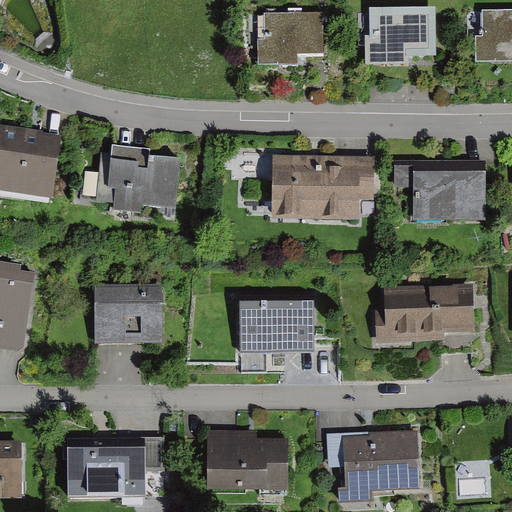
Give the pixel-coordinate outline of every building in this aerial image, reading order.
[(440,11),(375,13),(377,72),(442,70),(440,11)] [(473,37),(484,36),(483,12),(472,12),(473,37)] [(511,16),(489,18),(490,42),(481,43),(482,71),(511,69),(511,16)] [(328,17),(269,18),(270,45),(262,45),(263,73),(305,72),(305,62),(329,62),(328,17)] [(69,142),(0,129),(0,158),(0,159),(0,190),(59,200),(69,142)] [(118,158),(109,157),(105,206),(180,212),(184,165),(157,163),(158,151),(119,148),(118,158)] [(381,163),(283,163),(282,221),(369,222),(369,205),(381,206),(381,163)] [(490,166),(403,165),(403,189),(420,189),(420,222),(489,223),(490,166)] [(24,268),(0,265),(0,351),(28,354),(35,278),(23,277),(24,268)] [(478,285),(389,287),(390,315),(380,315),(381,346),(479,345),(478,285)] [(169,289),(102,289),(102,347),(168,347),(169,289)] [(319,310),(247,309),(247,355),(319,355),(319,310)] [(261,433),(216,433),(216,492),(292,493),(292,440),(261,440),(261,433)] [(6,435),(0,434),(0,505),(29,506),(29,447),(6,447),(6,435)] [(374,508),(373,499),(420,497),(419,469),(418,434),(328,437),(329,472),(345,472),(346,495),(338,495),(339,510),(374,508)] [(170,442),(80,443),(81,495),(146,495),(146,472),(170,472),(170,442)] [(465,495),(493,494),(493,480),(465,481),(465,495)]
